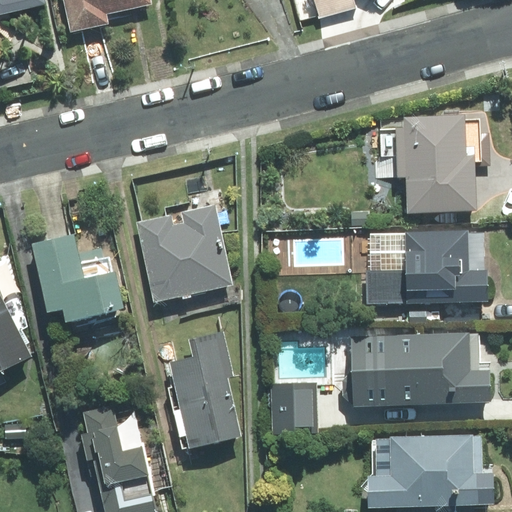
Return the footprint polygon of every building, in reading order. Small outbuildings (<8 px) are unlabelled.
[(0,0),(0,12),(43,3),(42,0),(0,0)] [(70,0),(78,34),(119,26),(116,11),(158,3),(156,0),(70,0)] [(356,0),(300,0),(305,22),(358,11),(356,0)] [(411,209),(485,209),(485,153),(494,153),(494,115),(411,114),(411,127),(403,127),(403,176),(411,176),(411,209)] [(241,277),(225,204),(144,222),(160,295),(241,277)] [(368,272),(370,304),(436,302),(437,323),(484,321),(483,300),(501,299),(498,229),(409,232),(410,271),(368,272)] [(78,321),(137,304),(127,266),(94,275),(82,233),(39,245),(57,313),(74,308),(78,321)] [(0,377),(40,353),(0,289),(0,377)] [(237,375),(224,330),(189,340),(194,358),(168,366),(191,448),(247,432),(232,377),(237,375)] [(485,367),(484,332),(360,335),(362,401),(500,397),(499,367),(485,367)] [(321,406),(321,377),(276,378),(278,433),(339,431),(338,406),(321,406)] [(165,511),(143,418),(81,433),(89,466),(99,464),(110,511),(165,511)] [(377,472),(378,505),(503,502),(503,468),(489,468),(488,433),(411,435),(412,471),(377,472)]
